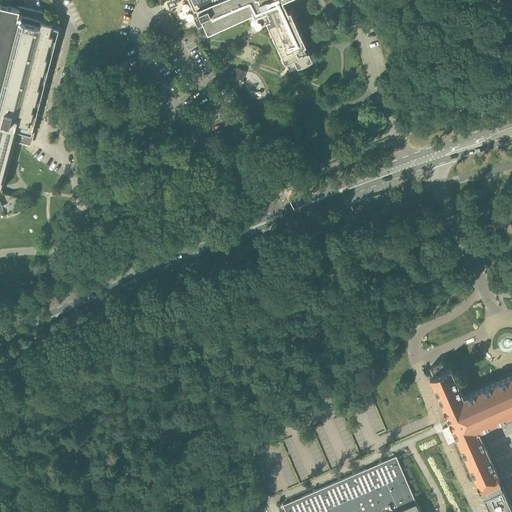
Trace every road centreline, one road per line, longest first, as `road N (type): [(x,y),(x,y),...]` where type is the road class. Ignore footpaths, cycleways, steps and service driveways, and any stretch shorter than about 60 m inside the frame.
road 1 (primary): [(0,340),(313,202)]
road 2 (primary): [(429,151),(313,202)]
road 3 (primary): [(313,202),(432,164)]
